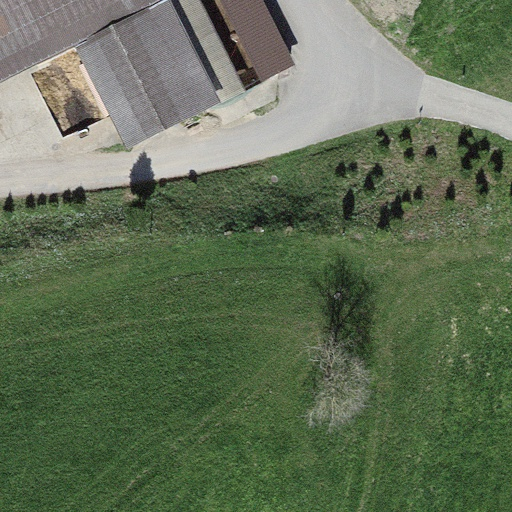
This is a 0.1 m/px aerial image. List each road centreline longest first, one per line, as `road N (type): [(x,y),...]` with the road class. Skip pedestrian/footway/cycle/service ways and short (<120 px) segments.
road 1 (track): [(336,68),(292,122),(205,154),(0,180)]
road 2 (track): [(511,123),(336,68),(277,0)]
